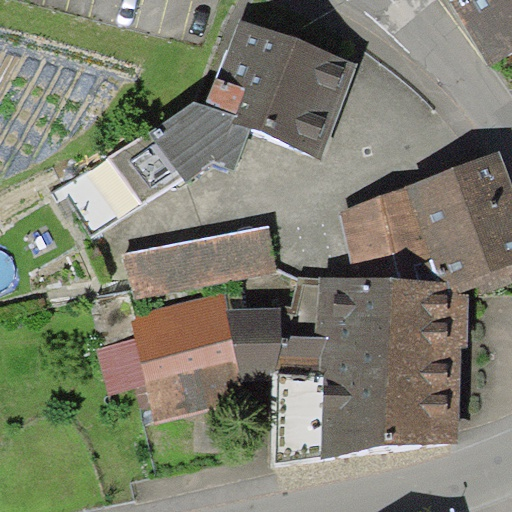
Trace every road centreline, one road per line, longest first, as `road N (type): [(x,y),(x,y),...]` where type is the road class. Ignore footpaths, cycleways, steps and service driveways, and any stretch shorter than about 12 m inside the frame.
road 1 (residential): [(289,511),(511,460)]
road 2 (residential): [(511,131),(398,0)]
